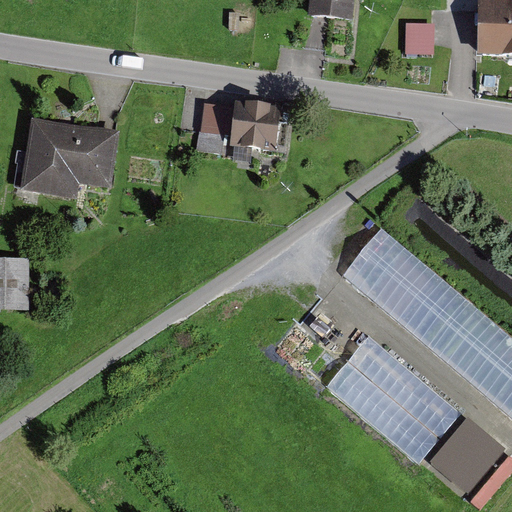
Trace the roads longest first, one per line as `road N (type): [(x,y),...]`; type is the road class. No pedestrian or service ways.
road 1 (unclassified): [(463,111),(0,427)]
road 2 (unclassified): [(463,111),(0,38)]
